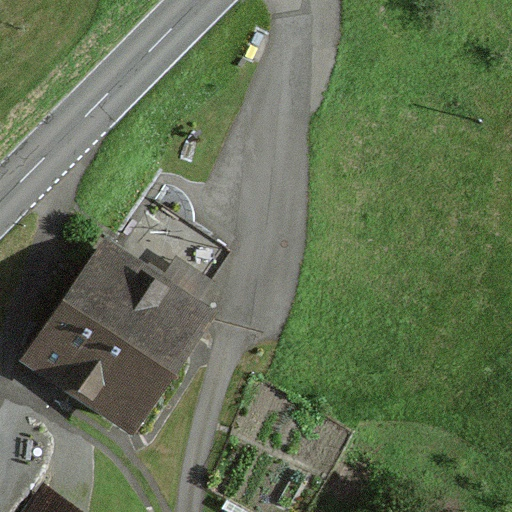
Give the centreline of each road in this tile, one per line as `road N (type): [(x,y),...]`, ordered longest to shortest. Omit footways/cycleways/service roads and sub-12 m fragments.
road 1 (track): [(205,511),(220,439),(267,307),(301,77),(286,0)]
road 2 (secondary): [(0,204),(202,0)]
